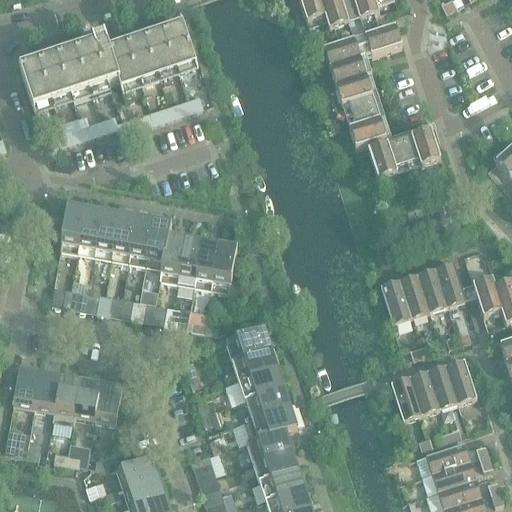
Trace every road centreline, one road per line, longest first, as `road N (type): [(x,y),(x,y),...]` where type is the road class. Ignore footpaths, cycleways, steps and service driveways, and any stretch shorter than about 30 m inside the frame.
road 1 (residential): [(132,342),(14,319),(32,181)]
road 2 (residential): [(32,181),(87,184),(228,146)]
road 3 (residential): [(187,511),(132,342)]
road 4 (residential): [(0,40),(144,0)]
road 5 (residential): [(415,0),(412,47),(446,130)]
road 6 (residential): [(511,234),(465,188),(446,130)]
